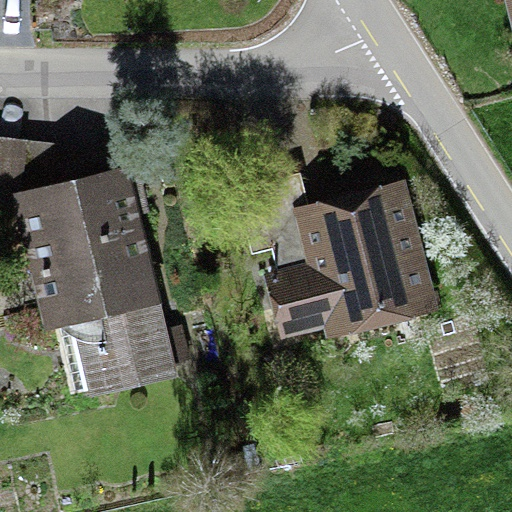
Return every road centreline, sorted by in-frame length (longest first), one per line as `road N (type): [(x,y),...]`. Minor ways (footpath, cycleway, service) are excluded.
road 1 (residential): [(0,68),(299,66),(384,29)]
road 2 (unclassified): [(511,232),(384,29)]
